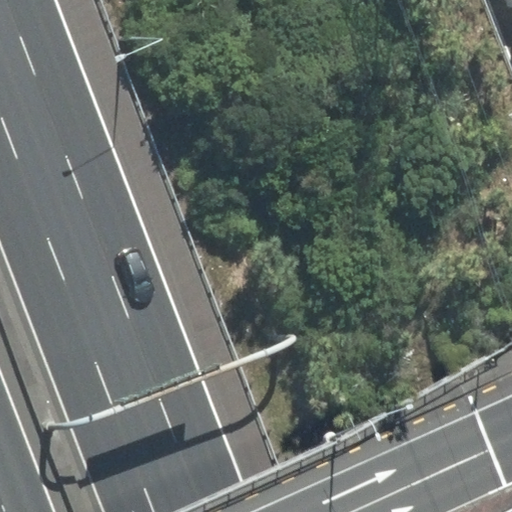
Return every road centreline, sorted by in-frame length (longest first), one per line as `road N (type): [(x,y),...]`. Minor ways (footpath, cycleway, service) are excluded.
road 1 (motorway): [(0,121),(150,511)]
road 2 (primary): [(370,511),(511,449)]
